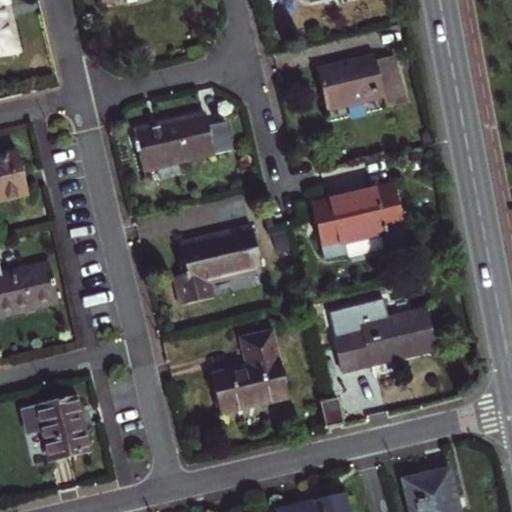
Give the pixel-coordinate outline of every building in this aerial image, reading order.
[(0,0),(0,53),(10,51),(0,8),(0,4),(7,3),(5,0),(0,0)] [(0,4),(0,8),(10,51),(17,50),(7,3),(0,4)] [(316,70),(326,111),(383,97),(386,108),(405,104),(394,56),(375,60),(374,56),(316,70)] [(205,114),(133,131),(143,172),(232,151),(225,123),(208,127),(205,114)] [(18,153),(0,157),(0,200),(28,194),(18,153)] [(394,185),(311,205),(324,258),(346,253),(344,243),(382,234),(384,244),(407,239),(394,185)] [(199,243),(198,238),(179,242),(186,274),(175,277),(182,306),(212,299),(208,282),(261,269),(251,225),(223,232),(224,237),(199,243)] [(223,232),(198,238),(199,243),(224,237),(223,232)] [(0,316),(58,303),(48,262),(2,273),(0,263),(0,316)] [(398,356),(399,359),(435,350),(425,310),(362,325),(363,330),(334,337),(343,374),(374,366),(373,362),(398,356)] [(218,408),(220,414),(288,398),(280,360),(278,361),(272,333),(242,340),(248,368),(211,376),(215,395),(213,396),(216,408),(218,408)] [(373,362),(374,366),(399,361),(399,359),(398,356),(373,362)] [(89,452),(76,399),(22,412),(27,434),(42,431),(50,462),(89,452)] [(320,404),(326,430),(344,425),(338,399),(320,404)] [(459,511),(449,470),(403,481),(409,511),(459,511)] [(349,511),(345,494),(276,510),(276,511),(349,511)]
